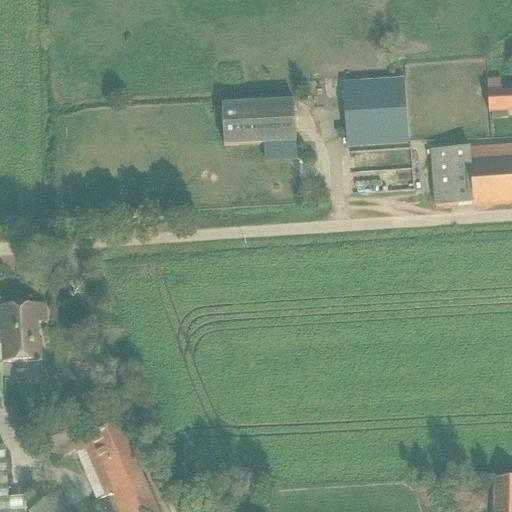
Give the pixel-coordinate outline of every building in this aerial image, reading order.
[(403,86),(339,92),(345,160),(409,154),(403,86)] [(300,89),(301,108),(313,108),(312,89),(300,89)] [(511,89),(481,91),(483,122),(511,120),(511,89)] [(295,113),(218,115),(219,155),(296,153),(295,113)] [(511,154),(426,160),(429,216),(511,210),(511,154)] [(2,365),(50,363),(47,307),(0,309),(2,365)] [(100,488),(108,511),(142,511),(126,464),(110,470),(105,454),(86,461),(80,442),(64,447),(80,495),(100,488)] [(0,511),(23,511),(22,494),(4,495),(1,444),(0,444),(0,511)] [(511,511),(511,489),(494,489),(492,511),(511,511)]
